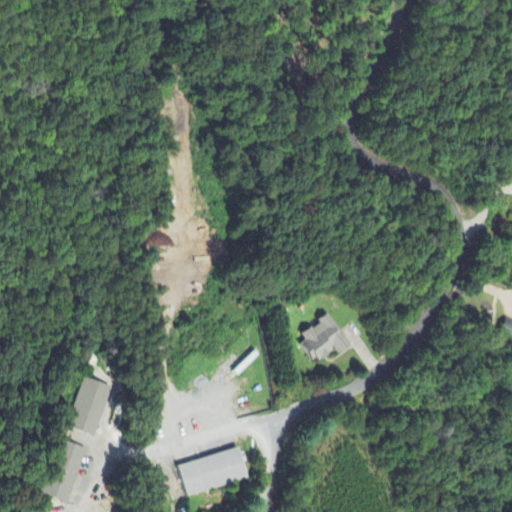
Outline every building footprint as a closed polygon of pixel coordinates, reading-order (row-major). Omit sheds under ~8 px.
[(299,335),(304,341),(299,345),(313,365),(333,350),(337,355),(349,346),(327,315),(299,335)] [(498,338),(511,342),(511,322),(505,319),(498,338)] [(94,439),(110,389),(81,379),(65,430),(94,439)] [(67,504),(85,450),(59,442),(41,496),(67,504)] [(176,467),(185,498),(246,481),(237,450),(176,467)]
